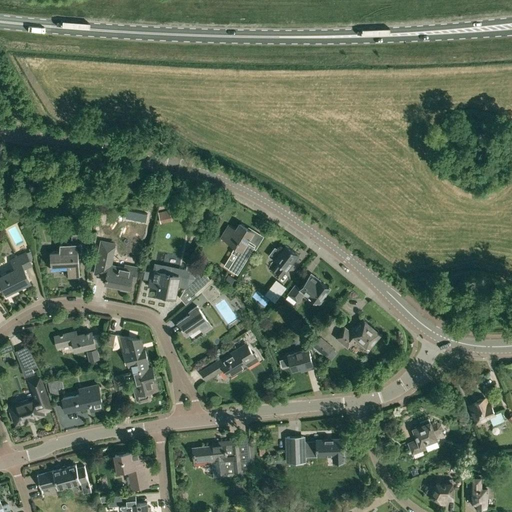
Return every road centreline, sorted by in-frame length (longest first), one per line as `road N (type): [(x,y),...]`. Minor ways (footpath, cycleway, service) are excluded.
road 1 (tertiary): [(374,281),(314,233),(225,180),(0,129)]
road 2 (primary): [(0,19),(117,31),(335,36)]
road 3 (residential): [(0,337),(46,306),(143,315),(162,331),(182,382)]
road 4 (primary): [(511,20),(335,36)]
road 5 (primary): [(335,36),(511,31)]
road 6 (tertiary): [(199,419),(359,403)]
road 7 (tertiary): [(12,458),(157,424)]
road 8 (residential): [(416,511),(379,467),(359,403)]
